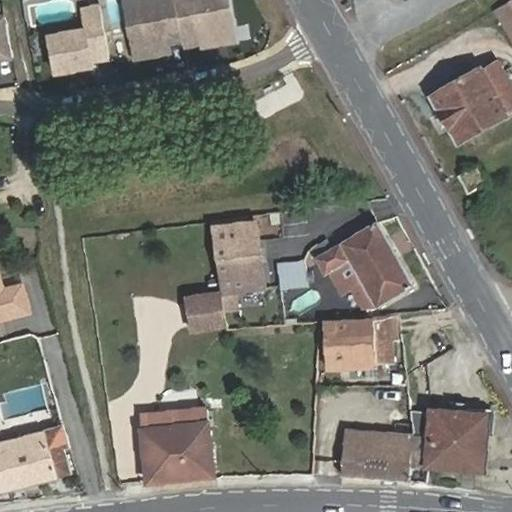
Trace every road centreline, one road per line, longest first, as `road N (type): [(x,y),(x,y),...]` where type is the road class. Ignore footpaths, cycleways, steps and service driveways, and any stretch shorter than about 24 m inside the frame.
road 1 (secondary): [(313,0),(498,336)]
road 2 (tertiary): [(511,510),(351,500),(173,511)]
road 3 (unknown): [(433,219),(123,246)]
